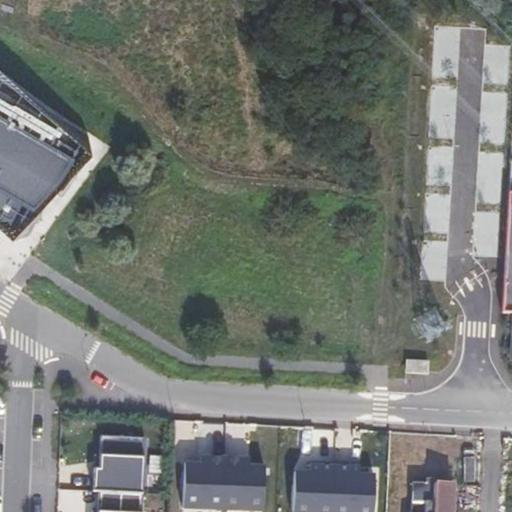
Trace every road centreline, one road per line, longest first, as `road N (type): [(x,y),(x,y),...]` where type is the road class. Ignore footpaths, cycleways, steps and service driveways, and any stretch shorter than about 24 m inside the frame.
road 1 (residential): [(472,410),(165,392),(19,306)]
road 2 (track): [(382,127),(405,179),(382,369)]
road 3 (residential): [(11,511),(19,306)]
